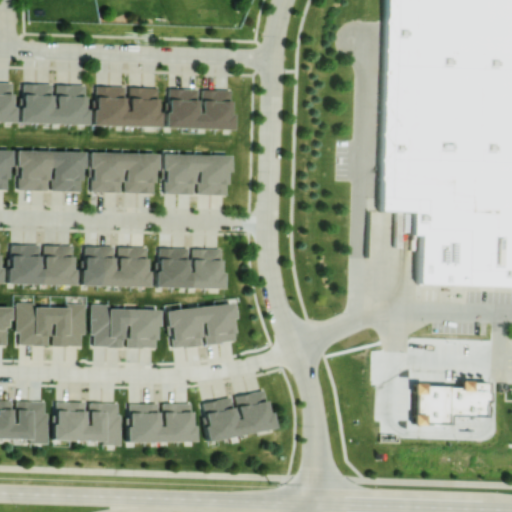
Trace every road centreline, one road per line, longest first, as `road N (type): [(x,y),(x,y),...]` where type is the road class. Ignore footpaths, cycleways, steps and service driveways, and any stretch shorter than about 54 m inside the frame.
road 1 (secondary): [(0,491),(317,501)]
road 2 (residential): [(296,351),(180,374),(0,372)]
road 3 (residential): [(0,48),(274,58)]
road 4 (residential): [(0,216),(269,223)]
road 5 (secondary): [(317,501),(511,508)]
road 6 (residential): [(271,143),(275,289)]
road 7 (residential): [(275,289),(309,379),(316,427)]
